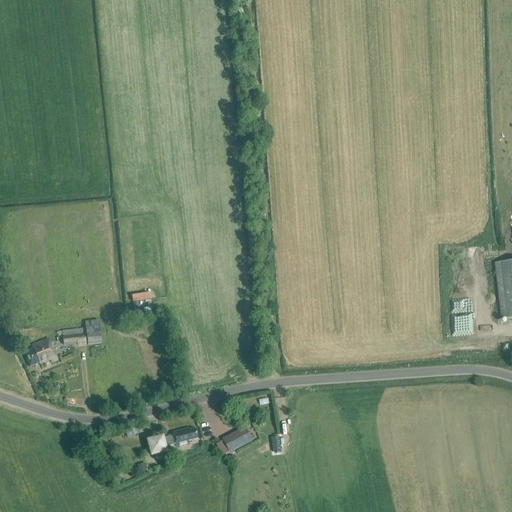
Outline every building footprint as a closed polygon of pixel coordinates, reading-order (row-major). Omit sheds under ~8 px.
[(511,260),(495,262),(501,319),(511,317),(511,260)] [(132,296),(133,304),(152,301),(150,293),(132,296)] [(86,328),(56,332),(57,342),(63,341),(64,346),(76,344),(77,347),(86,346),(85,334),(86,334),(88,344),(102,344),(101,326),(100,326),(86,328)] [(50,364),(57,361),(54,354),(53,354),(51,350),(52,349),(49,340),(32,347),(33,351),(24,354),(30,368),(39,364),(39,366),(49,362),(50,364)] [(189,443),(198,440),(195,430),(190,432),(189,429),(172,434),(173,437),(163,439),(162,438),(148,442),(151,457),(166,453),(166,452),(170,451),(170,449),(175,447),(176,449),(189,445),(189,443)] [(247,444),(244,432),(225,436),(228,448),(247,444)] [(278,438),(271,439),(272,452),(280,451),(278,438)] [(137,465),(139,472),(147,470),(145,463),(137,465)]
